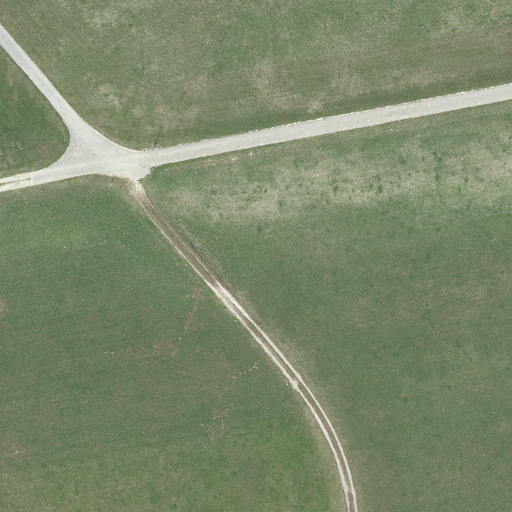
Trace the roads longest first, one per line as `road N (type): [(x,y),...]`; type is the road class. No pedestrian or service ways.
road 1 (track): [(351,511),(323,424),(119,166),(511,95)]
road 2 (track): [(0,29),(119,166),(0,190)]
